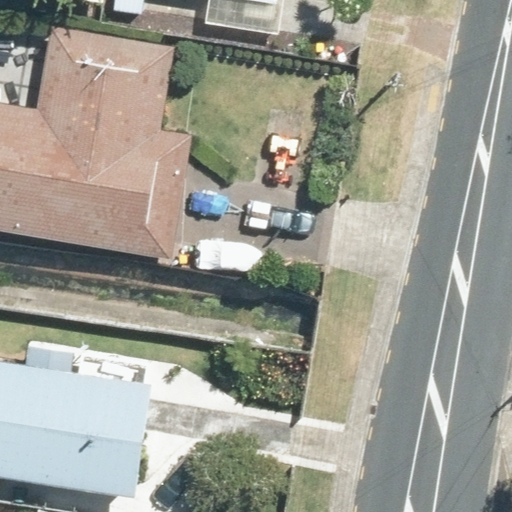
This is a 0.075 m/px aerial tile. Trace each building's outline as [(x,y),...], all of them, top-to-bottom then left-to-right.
[(121,0),(121,4),(145,8),(146,0),(211,0),(209,18),(283,30),(287,0),(121,0)] [(0,96),(0,222),(177,253),(199,127),(165,122),(180,41),(57,21),(55,34),(23,29),(20,44),(52,49),(43,104),(0,96)] [(323,92),(285,87),(276,159),(314,163),(323,92)] [(0,349),(0,465),(146,489),(165,376),(78,361),(81,345),(50,340),(47,358),(0,349)] [(70,511),(43,503),(40,511),(70,511)]
